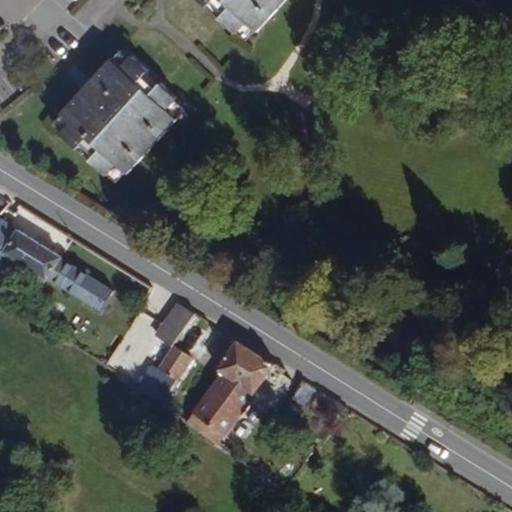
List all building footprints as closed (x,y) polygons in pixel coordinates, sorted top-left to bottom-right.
[(215,0),(229,13),(240,1),(251,12),(261,0),(215,0)] [(160,88),(171,77),(125,36),(114,47),(103,37),(53,92),(63,102),(53,113),(99,155),(109,144),(120,154),(171,98),(160,88)] [(68,255),(5,212),(0,217),(0,267),(13,249),(54,276),(68,255)] [(156,324),(170,333),(179,320),(190,302),(177,294),(156,324)] [(195,330),(206,313),(190,302),(179,320),(195,330)] [(222,439),(274,354),(227,325),(213,346),(225,354),(222,360),(226,363),(192,419),(222,439)] [(158,396),(185,353),(165,341),(138,382),(158,396)] [(333,416),(344,398),(302,372),(292,390),(333,416)]
